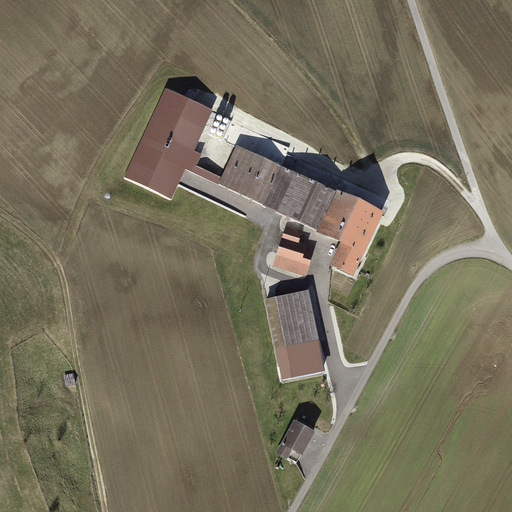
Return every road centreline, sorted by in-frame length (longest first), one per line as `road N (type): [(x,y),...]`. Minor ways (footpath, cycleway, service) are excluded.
road 1 (track): [(502,249),(446,257),(419,280),(291,511)]
road 2 (track): [(0,211),(41,240),(60,266),(104,511)]
road 3 (track): [(343,416),(326,250)]
